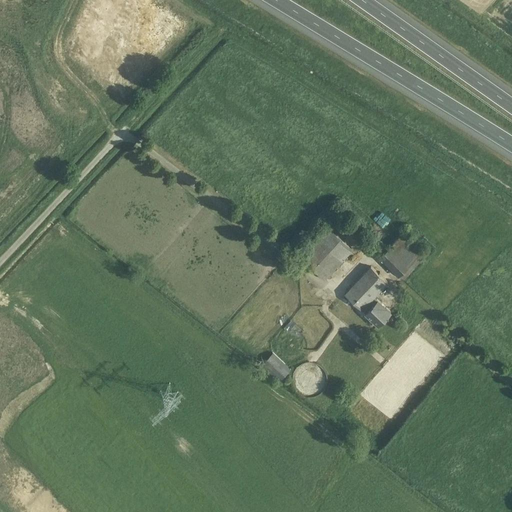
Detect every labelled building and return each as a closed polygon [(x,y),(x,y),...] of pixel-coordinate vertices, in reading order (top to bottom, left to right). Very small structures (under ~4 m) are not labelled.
[(328,225),(299,257),(325,280),(354,250),(328,225)] [(403,280),(428,254),(404,232),(379,258),(394,272),(394,273),(398,277),(400,276),(403,280)] [(362,311),(389,283),(371,266),(345,295),(362,311)] [(378,326),(391,313),(378,301),(366,314),(378,326)] [(284,326),(287,331),(296,325),(293,320),(284,326)] [(262,362),(281,380),(291,369),(272,351),(262,362)] [(339,407),(346,399),(341,394),(334,403),(339,407)]
